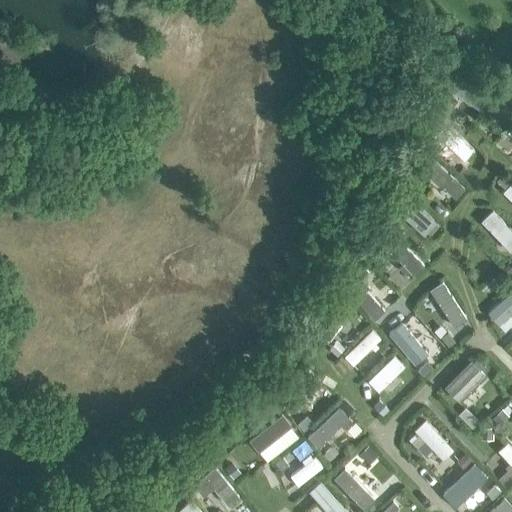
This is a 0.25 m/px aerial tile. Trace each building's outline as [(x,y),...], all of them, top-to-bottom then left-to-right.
[(474,148),(444,121),(427,139),(438,149),(445,141),(465,159),(474,148)] [(425,171),(456,198),(465,187),(434,160),(425,171)] [(511,183),(503,191),(511,200),(511,183)] [(395,203),(421,227),(427,220),(421,215),(425,212),(409,198),(407,201),(401,196),(395,203)] [(511,248),(511,230),(492,210),(481,220),(510,250),(511,248)] [(425,265),(393,234),(383,244),(402,263),(399,267),(406,274),(410,270),(415,275),(425,265)] [(355,278),(345,287),(374,319),(384,309),(366,290),(369,287),(363,280),(360,283),(355,278)] [(460,310),(443,284),(433,291),(450,317),(460,310)] [(329,340),(353,304),(342,296),(317,332),(329,340)] [(511,299),(496,315),(504,324),(511,315),(511,299)] [(421,351),(394,321),(385,329),(412,359),(421,351)] [(353,364),(380,337),(372,329),(345,356),(353,364)] [(379,390),(404,365),(394,354),(368,380),(379,390)] [(460,401),(487,375),(471,359),(444,386),(460,401)] [(300,406),(316,381),(307,375),(290,400),(300,406)] [(317,446),(348,417),(338,406),(307,436),(317,446)] [(423,410),(401,433),(410,441),(422,429),(425,432),(428,429),(433,433),(439,427),(431,420),(432,419),(423,410)] [(432,469),(452,448),(444,440),(423,461),(432,469)] [(511,447),(507,442),(498,450),(511,465),(511,447)] [(358,453),(369,464),(378,455),(368,444),(358,453)] [(299,484),(323,465),(316,455),(315,456),(312,452),(304,458),(307,462),(291,474),(299,484)] [(239,496),(215,466),(193,483),(203,495),(213,487),(228,505),(239,496)] [(334,477),(364,508),(374,498),(344,467),(334,477)] [(349,511),(322,484),(312,494),(328,511),(349,511)] [(507,511),(511,508),(511,504),(504,497),(488,511),(507,511)] [(202,511),(190,499),(179,510),(180,511),(202,511)] [(380,511),(393,511),(399,507),(393,501),(384,510),(383,510),(380,511)]
